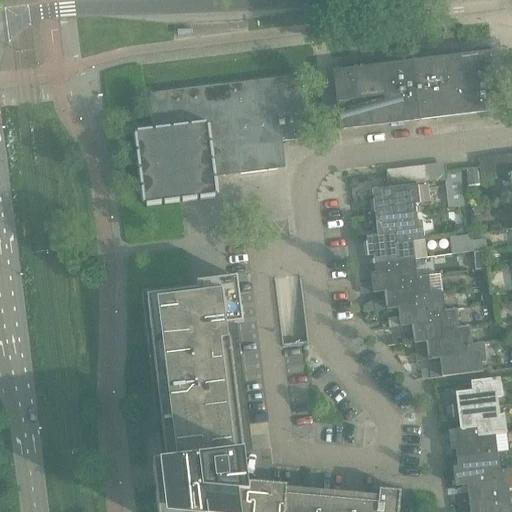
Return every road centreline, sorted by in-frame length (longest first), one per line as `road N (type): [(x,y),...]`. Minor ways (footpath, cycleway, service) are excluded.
road 1 (residential): [(312,257),(261,260),(284,455),(386,466),(391,424),(322,341)]
road 2 (residential): [(312,257),(305,188),(327,160),(511,138)]
road 3 (secondary): [(37,511),(0,231)]
road 4 (secondary): [(0,21),(48,10),(258,0)]
